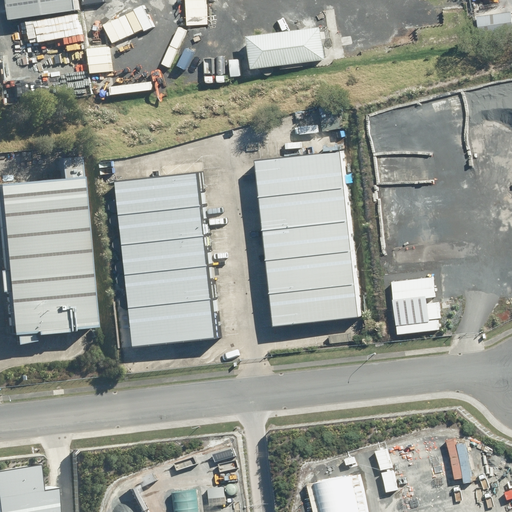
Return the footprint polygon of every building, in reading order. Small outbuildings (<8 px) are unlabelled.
[(17,0),(20,22),(86,13),(84,0),(17,0)] [(329,0),(319,0),(320,9),(330,8),(329,0)] [(511,13),(479,18),(482,37),(511,33),(511,13)] [(278,34),(274,24),(256,33),(261,42),(278,34)] [(236,38),(228,40),(238,77),(245,76),(236,38)] [(78,47),(43,51),(45,61),(80,57),(78,47)] [(9,54),(0,55),(0,84),(13,83),(9,54)] [(343,151),(262,160),(280,326),(361,317),(343,151)] [(0,212),(6,273),(1,274),(3,294),(8,294),(11,334),(17,334),(18,343),(33,341),(32,332),(36,332),(37,336),(65,333),(65,329),(94,327),(78,156),(60,158),(62,180),(0,186),(0,212)] [(121,181),(140,347),(225,338),(207,172),(121,181)] [(427,283),(398,283),(399,308),(428,307),(427,283)] [(430,318),(412,319),(413,336),(430,336),(430,318)] [(352,334),(333,335),(334,343),(352,342),(352,334)] [(0,511),(49,511),(46,483),(30,487),(26,460),(0,463),(0,511)]
